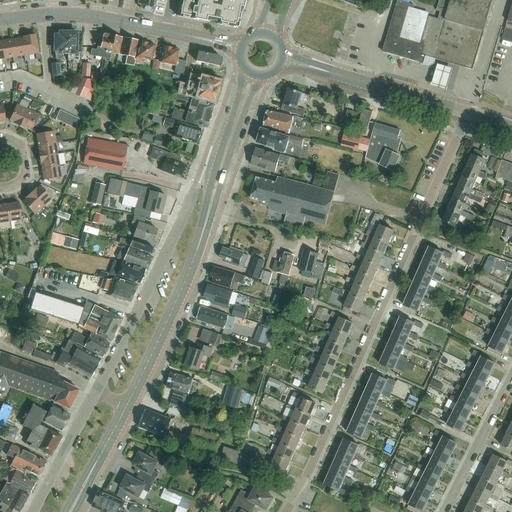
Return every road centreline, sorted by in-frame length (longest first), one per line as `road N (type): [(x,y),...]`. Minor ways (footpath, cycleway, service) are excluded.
road 1 (residential): [(466,112),(284,511)]
road 2 (tertiary): [(125,405),(187,276),(252,74)]
road 3 (residential): [(97,389),(193,188)]
road 4 (tertiary): [(239,47),(98,16),(40,15)]
road 5 (tertiary): [(466,112),(282,58)]
road 6 (residential): [(444,511),(511,377)]
road 7 (residential): [(30,511),(97,389)]
road 8 (tertiary): [(68,511),(125,405)]
